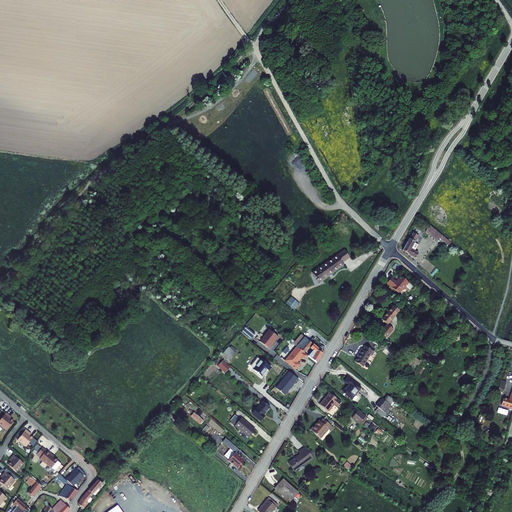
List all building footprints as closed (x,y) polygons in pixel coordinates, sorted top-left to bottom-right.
[(430,227),(426,232),(438,242),(442,236),(430,227)] [(413,236),(409,233),(405,240),(408,242),(403,250),(416,258),(419,253),(412,249),(419,237),(414,233),(413,236)] [(349,260),(344,253),(311,275),(318,285),(343,267),(341,265),(349,260)] [(414,286),(401,276),(398,279),(398,280),(397,282),(392,278),(387,283),(400,294),(403,291),(404,291),(407,287),(411,290),(414,286)] [(293,300),(288,305),(293,309),(298,304),(293,300)] [(399,314),(392,308),(381,322),(386,327),(380,335),(386,341),(393,331),(390,329),(392,325),(391,324),(399,314)] [(246,327),(241,333),(249,339),(253,333),(246,327)] [(268,329),(259,342),(269,349),(278,337),(268,329)] [(319,350),(308,341),(300,351),(304,355),(309,349),(314,353),(309,359),(317,366),(323,356),(318,352),(319,350)] [(376,353),(367,346),(364,350),(363,349),(354,362),(362,367),(370,356),(373,357),(376,353)] [(308,358),(304,355),(300,351),(299,351),(286,364),(296,372),(300,368),(297,365),(302,360),(305,363),(308,358)] [(418,359),(414,355),(409,363),(414,367),(418,359)] [(222,361),(217,367),(225,374),(230,368),(222,361)] [(268,366),(261,373),(269,380),(272,376),(275,378),(278,374),(268,366)] [(298,379),(289,372),(276,388),(285,395),(298,379)] [(261,373),(259,376),(267,382),(269,380),(261,373)] [(345,375),(341,381),(344,384),(340,391),(350,398),(359,386),(345,375)] [(501,380),(497,391),(503,393),(506,382),(501,380)] [(340,400),(327,392),(323,398),(322,397),(318,403),(328,409),(332,403),(336,405),(340,400)] [(396,396),(390,392),(386,397),(393,402),(396,398),(396,396)] [(389,410),(393,402),(386,397),(384,396),(379,403),(389,410)] [(511,408),(511,396),(510,401),(503,399),(501,405),(511,408)] [(266,408),(260,402),(250,415),(258,422),(262,416),(260,414),(266,408)] [(365,412),(358,407),(352,415),(360,420),(365,412)] [(194,412),(190,416),(200,424),(203,420),(194,412)] [(252,433),(227,412),(223,417),(234,426),(232,428),(247,440),(252,433)] [(335,423),(323,415),(321,418),(333,426),(335,423)] [(7,419),(3,416),(0,419),(0,430),(3,433),(10,424),(6,420),(7,419)] [(333,427),(333,426),(321,418),(316,424),(326,431),(330,425),(333,427)] [(324,435),(326,431),(316,424),(315,424),(312,428),(324,435)] [(23,432),(15,443),(23,449),(31,440),(26,437),(27,435),(23,432)] [(223,441),(217,448),(221,452),(223,450),(229,454),(224,460),(236,470),(245,459),(223,441)] [(298,455),(286,463),(293,472),(312,459),(304,448),(297,453),(298,455)] [(51,458),(46,454),(39,463),(51,473),(58,465),(50,459),(51,458)] [(20,465),(10,456),(7,460),(8,461),(4,465),(13,473),(20,465)] [(75,469),(73,471),(78,478),(81,476),(75,469)] [(64,478),(71,485),(78,478),(73,471),(64,478)] [(11,482),(1,473),(0,474),(0,486),(4,490),(11,482)] [(52,484),(55,481),(60,486),(65,482),(64,481),(59,476),(57,474),(50,481),(52,484)] [(296,492),(281,478),(273,488),(288,501),(296,492)] [(26,493),(31,498),(40,488),(28,480),(26,484),(31,488),(26,493)] [(95,482),(85,495),(89,498),(91,500),(104,485),(101,482),(98,485),(95,482)] [(58,495),(60,496),(61,496),(62,497),(64,498),(65,499),(68,501),(75,491),(70,487),(66,483),(58,495)] [(81,511),(87,505),(91,500),(89,498),(85,495),(79,499),(76,507),(81,511)] [(277,505),(267,498),(265,501),(275,508),(277,505)] [(12,511),(26,511),(28,510),(16,499),(11,504),(15,508),(12,511)] [(52,509),(55,511),(65,511),(70,507),(66,504),(61,499),(52,509)] [(265,501),(257,511),(272,511),(275,508),(265,501)]
